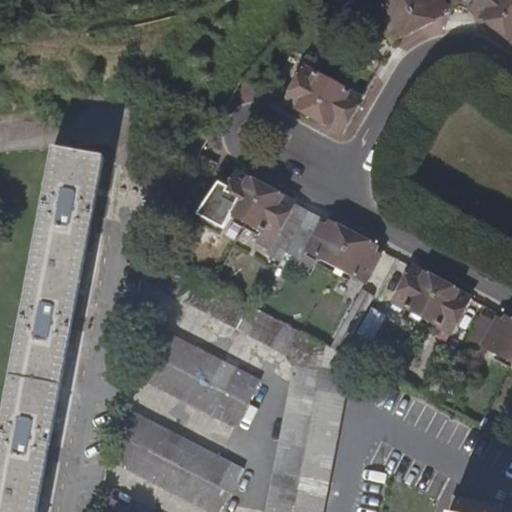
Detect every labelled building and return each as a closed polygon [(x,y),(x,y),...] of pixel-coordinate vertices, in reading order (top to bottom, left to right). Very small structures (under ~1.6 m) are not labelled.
[(374,11),(378,8),(373,0),(371,0),(355,9),(375,45),(387,38),(374,11)] [(395,39),(443,16),(440,11),(446,7),(449,12),(461,5),(458,0),(394,0),(378,8),(374,11),(387,38),(393,35),(395,39)] [(471,10),(511,41),(511,0),(464,0),(461,5),(471,10)] [(343,133),(362,98),(317,74),(322,65),(307,57),(299,69),(304,72),(301,76),(290,70),(275,97),(285,103),(343,133)] [(55,149),(0,442),(0,511),(40,511),(52,453),(76,322),(94,224),(106,159),(55,149)] [(310,212),(238,173),(218,208),(265,233),(276,239),(281,231),(295,239),(287,252),(312,266),(318,257),(365,283),(380,256),(374,253),(377,248),(332,223),(329,228),(322,225),(321,227),(306,219),(310,212)] [(276,239),(265,233),(260,241),(272,248),(270,251),(284,258),(287,252),(295,239),(281,231),(276,239)] [(212,245),(198,271),(213,278),(226,253),(212,245)] [(266,511),(290,511),(322,348),(155,257),(143,282),(285,358),(293,369),(266,511)] [(471,299),(414,268),(394,303),(451,334),(471,299)] [(366,288),(335,345),(347,352),(378,294),(366,288)] [(373,309),(356,340),(367,347),(384,315),(373,309)] [(511,320),(507,318),(504,323),(498,320),(483,346),(511,361),(511,320)] [(197,357),(144,322),(132,344),(144,351),(131,375),(172,396),(197,357)] [(260,383),(144,322),(197,357),(172,396),(236,430),(260,383)] [(325,349),(293,511),(321,511),(350,363),(325,349)] [(115,463),(207,511),(224,511),(245,472),(126,410),(115,431),(128,438),(115,463)] [(498,511),(500,505),(450,496),(447,511),(498,511)] [(137,511),(112,498),(104,511),(137,511)]
